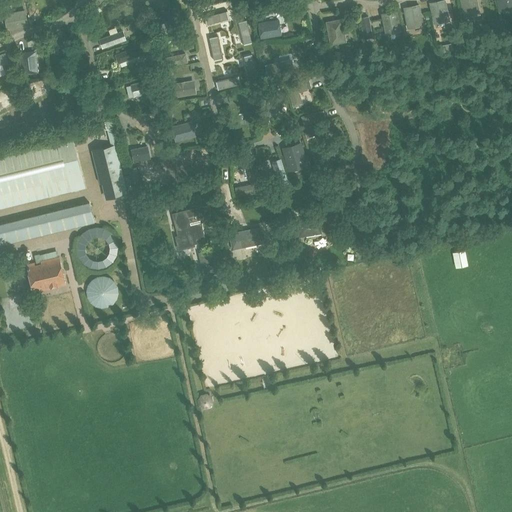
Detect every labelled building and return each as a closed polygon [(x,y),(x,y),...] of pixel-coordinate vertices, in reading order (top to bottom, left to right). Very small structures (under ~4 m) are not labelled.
[(449,22),(444,0),(428,3),(433,25),(449,22)] [(480,14),(477,0),(459,0),(463,17),(480,14)] [(511,7),(511,0),(496,0),(499,11),(511,7)] [(424,25),(420,4),(403,7),(407,29),(424,25)] [(252,11),(258,14),(261,8),(255,5),(252,11)] [(94,6),(90,10),(94,15),(98,10),(94,6)] [(28,27),(25,10),(3,15),(6,31),(28,27)] [(227,11),(204,17),(206,25),(229,19),(227,11)] [(382,14),(386,33),(401,30),(397,11),(382,14)] [(373,36),(369,15),(359,17),(364,38),(373,36)] [(279,19),(258,22),(261,38),(282,35),(279,19)] [(330,44),(331,44),(334,44),(335,43),(346,41),(341,19),(327,22),(330,40),(330,41),(330,44)] [(154,24),(156,33),(179,29),(180,28),(178,20),(154,24)] [(252,43),(247,20),(239,22),(244,45),(252,43)] [(123,31),(100,39),(103,48),(126,39),(123,31)] [(218,36),(210,38),(214,60),(223,58),(218,36)] [(72,39),(52,39),(52,48),(72,48),(72,39)] [(440,45),(441,53),(453,50),(451,43),(440,45)] [(139,46),(116,55),(119,62),(141,54),(139,46)] [(197,47),(190,49),(193,56),(199,53),(197,47)] [(19,53),(22,74),(38,72),(36,57),(28,58),(27,52),(19,53)] [(0,64),(8,61),(5,53),(0,54),(0,64)] [(162,59),(163,66),(187,61),(185,53),(162,59)] [(258,72),(253,53),(245,55),(250,74),(258,72)] [(295,72),(292,58),(265,64),(268,78),(295,72)] [(147,69),(153,67),(151,60),(145,62),(147,69)] [(111,74),(105,76),(109,84),(114,82),(111,74)] [(240,76),(216,82),(218,89),(242,83),(240,76)] [(134,93),(135,97),(146,94),(160,91),(156,78),(148,80),(132,84),(134,93)] [(171,98),(196,93),(194,79),(169,84),(171,98)] [(69,80),(69,89),(83,90),(83,80),(69,80)] [(288,87),(294,106),(298,105),(299,105),(302,104),(302,103),(301,100),(300,99),(298,92),(307,89),(306,88),(311,86),(309,80),(288,87)] [(274,116),(277,116),(278,115),(278,112),(277,111),(279,91),(271,91),(269,115),(273,115),(274,116)] [(139,99),(141,104),(154,101),(152,95),(139,99)] [(247,122),(259,120),(255,95),(243,96),(247,122)] [(82,107),(85,102),(79,98),(76,103),(82,107)] [(302,117),(308,136),(311,135),(312,136),(316,135),(316,134),(315,130),(314,130),(312,122),(321,120),(320,118),(325,117),(323,111),(319,112),(302,117)] [(192,121),(171,126),(175,141),(196,136),(192,121)] [(91,131),(107,197),(128,192),(112,126),(91,131)] [(53,133),(43,135),(44,141),(54,139),(53,133)] [(0,153),(0,206),(84,186),(72,136),(0,153)] [(308,165),(302,142),(282,147),(288,171),(308,165)] [(148,145),(131,149),(134,162),(151,158),(148,145)] [(313,151),(317,168),(324,166),(322,157),(334,155),(332,147),(313,151)] [(376,162),(383,162),(382,149),(373,149),(373,153),(375,153),(376,162)] [(272,161),(272,162),(273,165),(274,166),(280,185),(287,182),(280,159),(277,160),(276,160),(272,161)] [(237,196),(262,191),(258,168),(248,170),(251,184),(235,187),(237,196)] [(0,222),(0,244),(0,245),(94,222),(89,201),(0,222)] [(205,239),(201,221),(213,218),(210,205),(183,212),(182,210),(172,212),(178,235),(175,235),(178,249),(194,245),(194,241),(205,239)] [(297,221),(299,237),(321,233),(319,217),(297,221)] [(104,267),(109,264),(114,260),(117,254),(118,248),(117,242),(114,236),(110,231),(104,228),(98,227),(91,228),(86,231),(81,235),(78,241),(77,247),(78,254),(81,259),(85,264),(91,267),(97,268),(104,267)] [(229,233),(232,249),(263,243),(260,227),(229,233)] [(65,248),(67,253),(77,250),(75,245),(65,248)] [(204,275),(217,272),(213,255),(210,255),(209,249),(199,252),(204,275)] [(468,265),(465,250),(456,252),(459,267),(468,265)] [(38,286),(39,290),(66,283),(59,256),(41,260),(42,264),(35,266),(34,262),(27,264),(33,287),(38,286)] [(115,281),(110,277),(103,275),(97,276),(92,279),(88,284),(86,290),(87,297),(90,302),(96,306),(102,308),(108,307),(113,303),(117,299),(119,292),(118,286),(115,281)] [(207,393),(201,394),(198,399),(199,405),(204,409),(210,408),(214,402),(212,396),(207,393)] [(493,445),(510,443),(508,428),(491,430),(493,445)]
